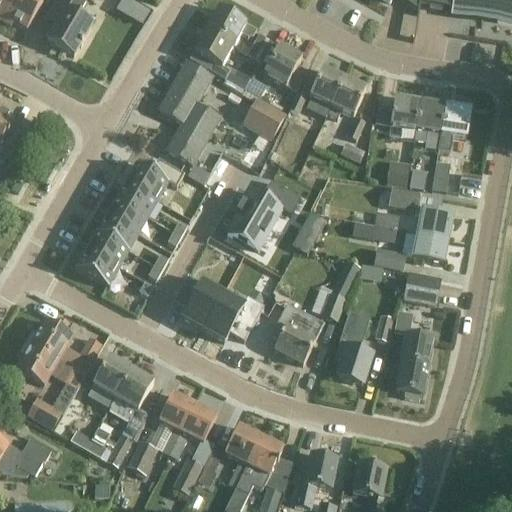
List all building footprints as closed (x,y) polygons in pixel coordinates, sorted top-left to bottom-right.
[(0,0),(0,23),(2,25),(16,0),(0,0)] [(16,0),(2,25),(10,30),(13,25),(27,33),(43,5),(34,0),(16,0)] [(85,8),(70,0),(58,0),(49,17),(59,23),(47,45),(72,59),(90,29),(77,23),(85,8)] [(127,0),(126,0),(119,13),(143,27),(150,14),(127,0)] [(511,0),(374,0),(389,8),(392,3),(416,16),(416,18),(418,19),(419,8),(431,10),(430,16),(442,18),(443,12),(450,13),(450,17),(491,23),(491,22),(511,25),(511,0)] [(246,28),(218,12),(205,34),(233,50),(240,38),(247,42),(252,41),(256,35),(245,29),(246,28)] [(229,76),(221,72),(233,50),(205,34),(193,56),(201,61),(196,69),(224,84),(229,76)] [(272,47),(257,39),(247,57),(261,65),(272,47)] [(301,62),(278,50),(262,78),(285,90),(301,62)] [(210,82),(186,68),(159,115),(182,128),(167,155),(192,169),(218,122),(195,109),(210,82)] [(309,101),(331,111),(343,83),(322,73),(309,101)] [(343,83),(331,111),(327,120),(336,124),(340,115),(353,121),(365,93),(343,83)] [(251,84),(245,95),(258,103),(264,92),(251,84)] [(307,100),(296,95),(288,113),(290,114),(285,124),(294,128),(307,100)] [(415,136),(419,106),(394,102),(388,141),(400,143),(401,134),(415,136)] [(285,119),(256,103),(241,130),(270,146),(285,119)] [(445,110),(419,106),(415,136),(439,140),(445,110)] [(0,108),(0,165),(2,167),(20,138),(8,131),(13,123),(1,115),(3,110),(0,108)] [(469,114),(445,110),(439,140),(465,144),(469,114)] [(364,126),(354,122),(346,140),(347,141),(339,159),(358,168),(364,155),(361,154),(368,139),(360,136),(364,126)] [(460,182),(463,160),(441,156),(438,179),(460,182)] [(135,169),(124,187),(157,206),(168,188),(176,192),(184,179),(158,165),(151,176),(135,167),(134,168),(135,169)] [(408,169),(389,166),(385,189),(405,192),(408,169)] [(413,172),(411,191),(426,193),(428,174),(413,172)] [(434,180),(432,194),(445,196),(447,182),(434,180)] [(243,209),(238,218),(235,216),(235,218),(237,219),(226,238),(256,255),(280,214),(290,220),(300,203),(270,186),(261,202),(251,196),(244,208),(241,206),(240,208),(243,209)] [(124,187),(115,203),(148,222),(157,206),(124,187)] [(416,238),(448,244),(452,220),(415,213),(418,200),(390,194),(387,211),(413,216),(412,225),(419,226),(416,238)] [(115,203),(105,220),(138,239),(148,222),(115,203)] [(298,228),(307,232),(294,260),(307,265),(325,227),(303,217),(298,228)] [(375,217),(373,230),(396,234),(399,221),(375,217)] [(95,236),(129,256),(129,255),(138,239),(105,220),(96,236),(95,236)] [(179,226),(172,237),(181,242),(187,231),(179,226)] [(393,248),(396,234),(373,230),(353,226),(351,241),(393,248)] [(95,237),(86,253),(119,272),(128,256),(129,256),(95,236),(95,237)] [(172,237),(166,247),(175,252),(181,242),(172,237)] [(443,268),(448,244),(416,238),(416,240),(404,238),(400,258),(375,253),(372,270),(402,276),(405,260),(412,261),(412,262),(443,268)] [(75,271),(74,272),(108,292),(109,291),(108,290),(119,272),(86,253),(75,271)] [(159,259),(153,270),(162,275),(168,264),(159,259)] [(153,270),(147,281),(156,286),(162,275),(153,270)] [(361,271),(359,285),(371,287),(373,273),(361,271)] [(181,323),(202,335),(222,300),(187,280),(172,307),(186,314),(181,323)] [(439,286),(408,280),(403,305),(434,311),(439,286)] [(144,287),(138,298),(146,302),(152,292),(144,287)] [(344,303),(328,298),(321,321),(337,326),(344,303)] [(222,300),(202,335),(223,347),(228,338),(243,346),(263,311),(247,303),(242,311),(222,300)] [(287,309),(270,340),(279,345),(273,355),(302,370),(314,346),(323,328),(287,309)] [(369,322),(348,316),(337,350),(341,351),(336,365),(342,367),(338,381),(362,388),(371,358),(359,354),(369,322)] [(393,323),(379,320),(374,343),(387,347),(393,323)] [(58,323),(54,330),(45,325),(36,339),(32,336),(26,347),(84,381),(92,367),(66,352),(72,341),(63,335),(67,329),(58,323)] [(404,339),(399,365),(401,365),(395,395),(405,397),(404,402),(419,405),(420,400),(422,400),(427,370),(426,370),(431,344),(404,339)] [(79,389),(84,381),(26,347),(20,358),(24,361),(16,374),(43,390),(49,380),(65,389),(68,383),(79,389)] [(109,362),(93,391),(113,402),(115,404),(131,375),(109,362)] [(131,375),(115,404),(137,416),(153,388),(131,375)] [(162,458),(169,461),(195,410),(173,399),(159,427),(173,434),(162,458)] [(61,417),(36,403),(26,422),(51,435),(61,417)] [(216,420),(195,410),(169,461),(177,465),(188,441),(203,448),(216,420)] [(235,493),(260,442),(238,431),(224,459),(240,467),(228,490),(235,493)] [(69,446),(86,455),(92,444),(75,435),(69,446)] [(92,444),(86,455),(116,473),(132,446),(120,439),(111,455),(92,444)] [(282,453),(260,442),(235,493),(247,499),(252,490),(262,495),(282,453)] [(0,477),(27,481),(28,478),(34,481),(40,470),(42,471),(50,457),(29,444),(21,458),(0,445),(0,477)] [(157,454),(138,445),(125,471),(145,480),(157,454)] [(299,488),(294,510),(301,511),(310,511),(313,504),(315,491),(331,495),(337,464),(310,458),(304,489),(299,488)] [(218,465),(209,461),(203,471),(203,472),(212,477),(218,465)] [(202,470),(186,462),(172,492),(188,500),(202,470)] [(386,473),(358,467),(352,498),(368,502),(366,511),(384,511),(386,505),(380,503),(386,473)] [(109,490),(94,490),(94,502),(109,502),(109,490)] [(266,492),(259,511),(276,511),(281,497),(266,492)]
